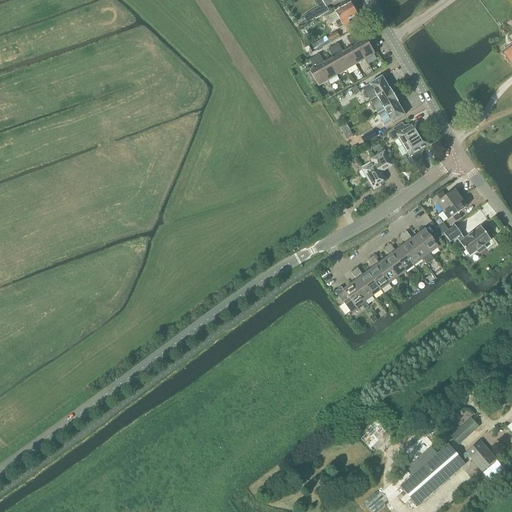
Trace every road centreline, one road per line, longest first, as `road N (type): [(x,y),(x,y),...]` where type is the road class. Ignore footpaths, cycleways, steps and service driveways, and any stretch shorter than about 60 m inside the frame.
road 1 (tertiary): [(0,469),(244,293),(389,208),(460,154)]
road 2 (track): [(215,511),(210,486),(317,394),(430,333),(511,276)]
road 3 (track): [(200,0),(307,112),(354,229)]
road 4 (residential): [(460,154),(369,0)]
